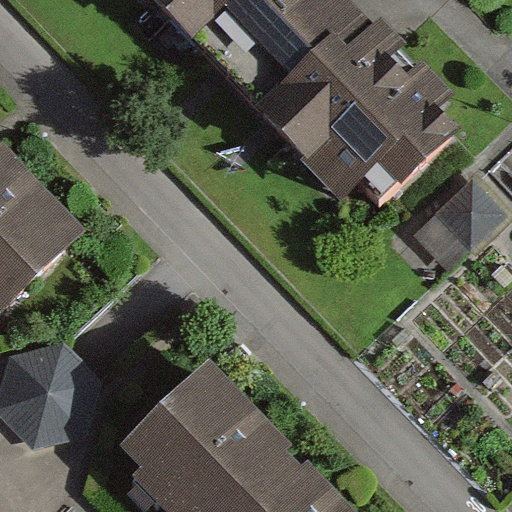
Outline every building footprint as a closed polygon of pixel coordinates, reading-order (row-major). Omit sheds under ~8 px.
[(151,0),(228,82),(316,0),(151,0)] [(405,199),(468,141),(448,119),(462,107),(427,69),(414,81),(399,65),(410,55),(384,27),(375,36),(341,0),(316,0),(228,82),(347,210),(384,177),(405,199)] [(5,160),(0,164),(0,329),(88,242),(5,160)] [(473,250),(506,220),(475,186),(442,215),(473,250)] [(105,386),(63,349),(9,363),(0,398),(0,415),(33,453),(89,441),(105,386)] [(349,511),(312,475),(307,481),(290,464),(296,458),(212,374),(126,459),(148,480),(138,489),(160,511),(349,511)]
